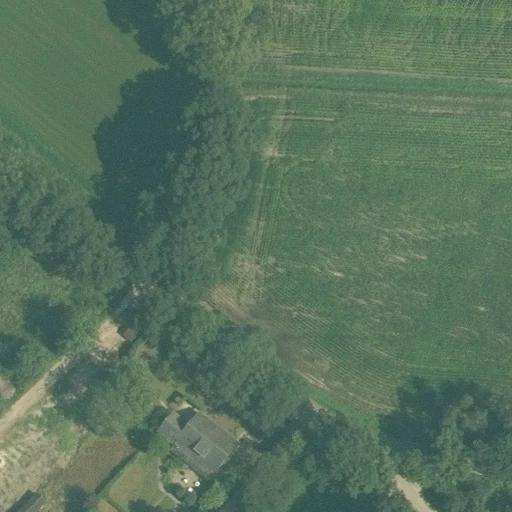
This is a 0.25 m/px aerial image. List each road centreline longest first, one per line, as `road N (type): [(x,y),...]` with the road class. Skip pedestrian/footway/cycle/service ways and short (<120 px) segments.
road 1 (unclassified): [(371,443),(288,397),(0,165)]
road 2 (unclassified): [(511,458),(371,443)]
